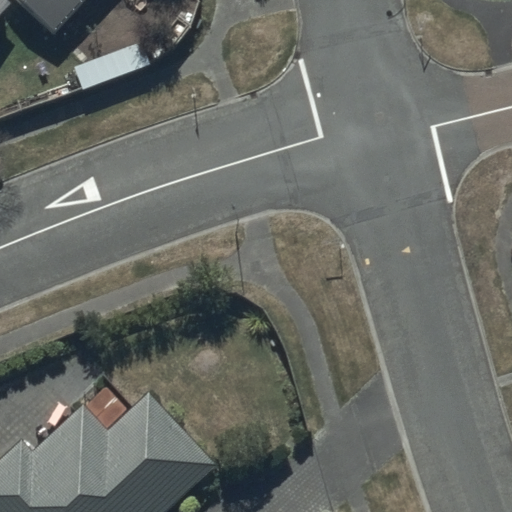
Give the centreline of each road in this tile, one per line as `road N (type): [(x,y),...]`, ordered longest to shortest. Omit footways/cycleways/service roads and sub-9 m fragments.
road 1 (residential): [(376,131),(485,511)]
road 2 (residential): [(376,131),(211,168),(0,248)]
road 3 (residential): [(376,131),(511,105)]
road 4 (residential): [(347,0),(376,131)]
